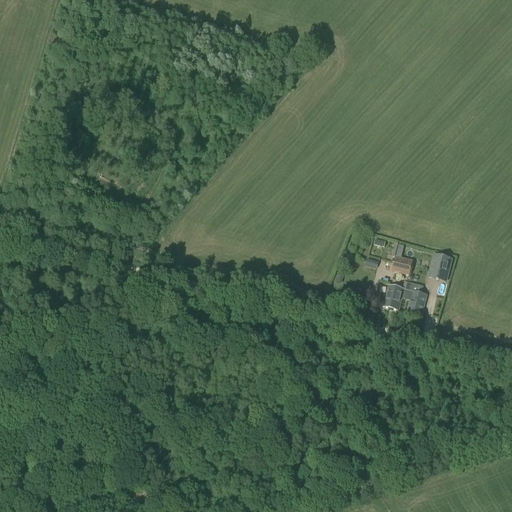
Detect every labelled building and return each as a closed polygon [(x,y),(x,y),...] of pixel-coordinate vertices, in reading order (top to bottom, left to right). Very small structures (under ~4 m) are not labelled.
[(454,259),(434,254),(428,278),(440,281),(444,266),(451,269),(454,259)] [(410,277),(413,261),(395,258),(392,273),(410,277)] [(377,270),(379,264),(366,260),(365,267),(377,270)] [(423,288),(411,285),(409,292),(404,291),(402,300),(410,302),(407,311),(422,315),(427,295),(421,294),(423,288)] [(402,300),(404,291),(388,287),(383,308),(398,312),(401,300),(402,300)]
